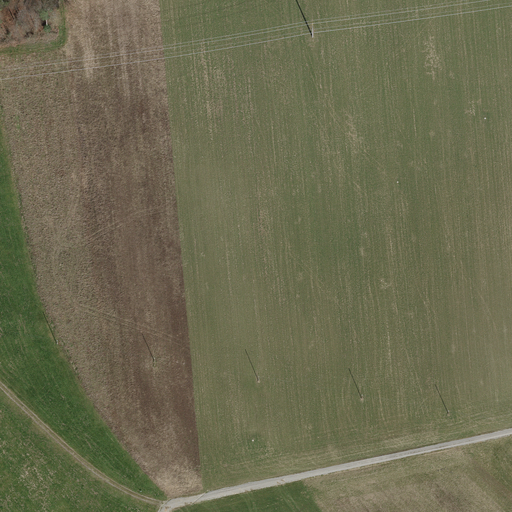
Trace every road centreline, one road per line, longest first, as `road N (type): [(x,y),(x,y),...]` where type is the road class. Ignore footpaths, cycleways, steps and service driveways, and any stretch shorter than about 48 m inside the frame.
road 1 (track): [(511,434),(164,511)]
road 2 (track): [(166,507),(104,479),(0,386)]
